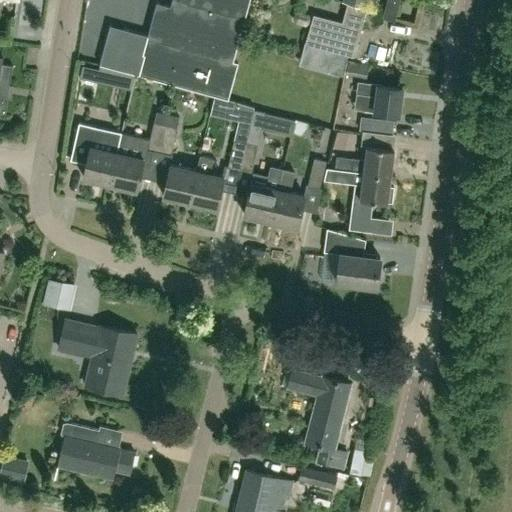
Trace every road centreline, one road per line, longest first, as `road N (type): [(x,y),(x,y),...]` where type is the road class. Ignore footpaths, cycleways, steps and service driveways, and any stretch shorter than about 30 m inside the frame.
road 1 (tertiary): [(426,344),(473,0)]
road 2 (residential): [(240,303),(59,235),(40,208),(42,168)]
road 3 (residential): [(185,511),(240,303)]
road 4 (residential): [(426,344),(240,303)]
road 5 (tertiary): [(385,511),(426,344)]
road 6 (residential): [(42,168),(68,0)]
